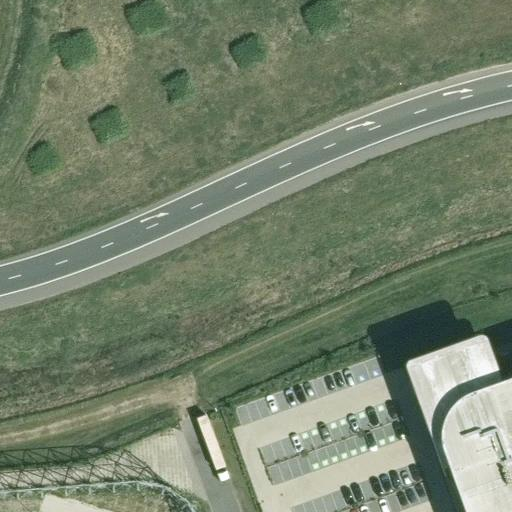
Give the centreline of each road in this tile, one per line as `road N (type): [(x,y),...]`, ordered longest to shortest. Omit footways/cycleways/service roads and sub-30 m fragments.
road 1 (motorway): [(0,280),(121,242),(404,115),(511,86)]
road 2 (track): [(0,437),(124,407),(410,285),(511,252)]
